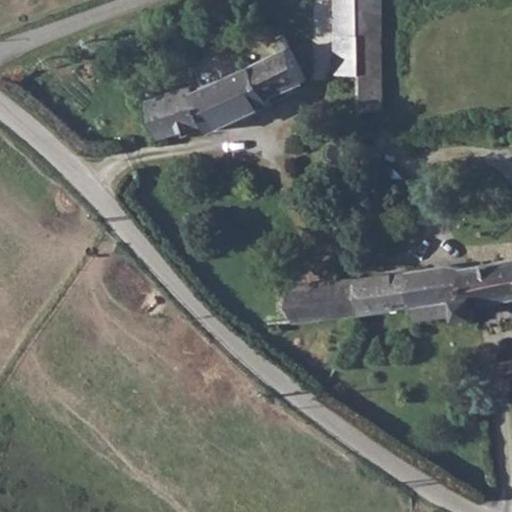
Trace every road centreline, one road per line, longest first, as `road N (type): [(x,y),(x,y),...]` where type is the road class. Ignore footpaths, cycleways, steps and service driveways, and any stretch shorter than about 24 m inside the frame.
road 1 (unclassified): [(0,111),(66,163),(202,312),(407,475),(476,511)]
road 2 (unclassified): [(0,61),(159,0)]
